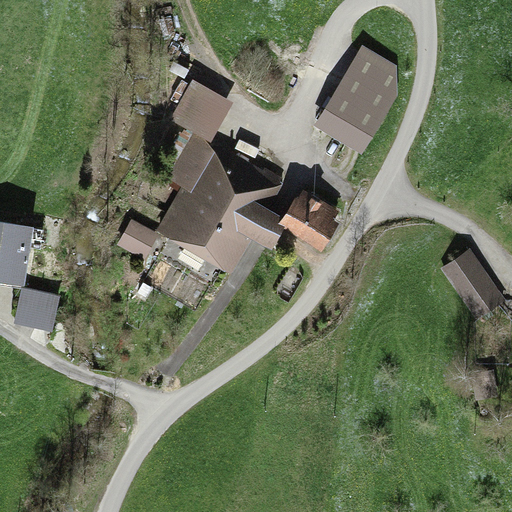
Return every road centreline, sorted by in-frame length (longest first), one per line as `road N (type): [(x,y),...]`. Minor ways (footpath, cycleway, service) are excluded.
road 1 (unclassified): [(422,0),(424,71),(411,121),(318,288),(279,331),(166,412),(108,511)]
road 2 (track): [(241,109),(217,78),(182,0)]
